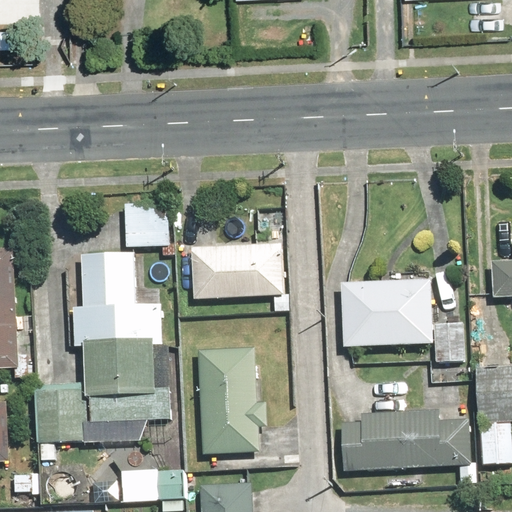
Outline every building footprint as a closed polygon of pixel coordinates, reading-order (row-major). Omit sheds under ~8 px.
[(177,205),(131,207),(132,245),(178,243),(177,205)] [(287,240),(198,250),(204,305),(293,295),(287,240)] [(27,255),(0,254),(0,368),(27,369),(27,255)] [(141,257),(91,259),(93,310),(80,310),(81,344),(95,344),(97,400),(162,398),(160,342),(171,341),(170,309),(143,310),(141,257)] [(511,261),(496,262),(497,299),(511,298),(511,261)] [(439,280),(350,287),(354,355),(444,348),(439,280)] [(205,348),(209,454),(267,451),(265,421),(274,421),(273,399),(259,400),(257,346),(205,348)] [(511,365),(482,367),(487,468),(511,467),(511,365)] [(88,390),(46,390),(46,440),(88,441),(88,390)] [(0,404),(0,467),(16,467),(17,404),(0,404)] [(347,428),(348,473),(476,469),(474,423),(447,424),(447,414),(368,416),(368,428),(347,428)] [(181,470),(126,473),(128,504),(183,501),(181,470)] [(263,511),(259,480),(207,488),(210,511),(263,511)]
